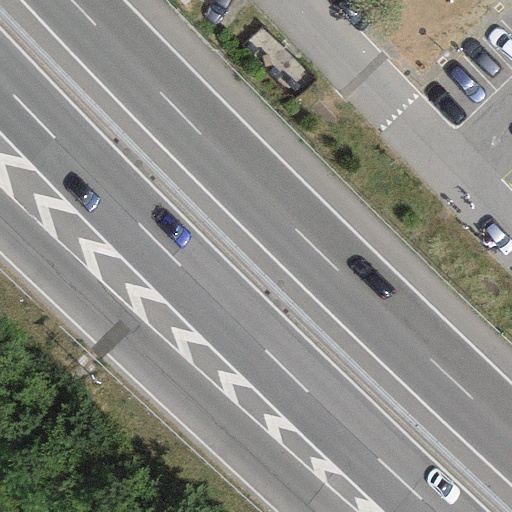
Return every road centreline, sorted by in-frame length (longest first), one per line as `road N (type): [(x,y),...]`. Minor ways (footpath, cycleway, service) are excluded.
road 1 (motorway): [(511,436),(397,331),(71,0)]
road 2 (motorway): [(0,92),(117,220),(430,511)]
road 3 (motorway): [(0,196),(363,511)]
